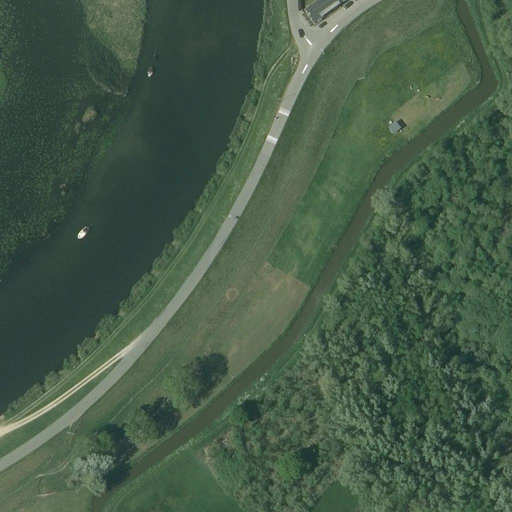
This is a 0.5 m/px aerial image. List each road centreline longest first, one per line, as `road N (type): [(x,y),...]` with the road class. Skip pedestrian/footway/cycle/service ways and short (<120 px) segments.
road 1 (tertiary): [(0,465),(105,382),(202,272),(308,52)]
road 2 (track): [(153,333),(0,428)]
